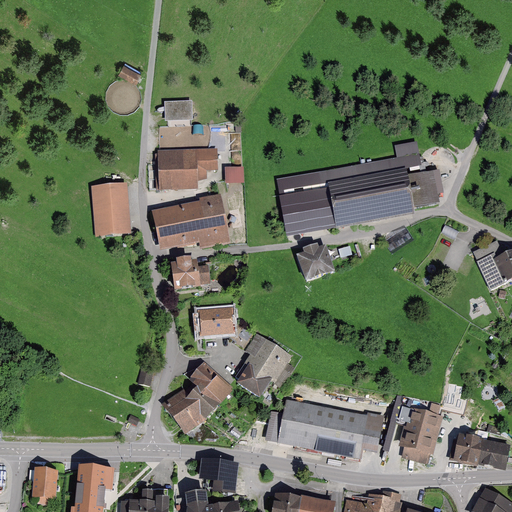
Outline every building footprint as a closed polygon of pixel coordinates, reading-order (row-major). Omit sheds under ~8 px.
[(126,65),(121,76),(135,83),(140,71),(126,65)] [(165,123),(193,122),(193,102),(165,103),(165,123)] [(218,150),(158,152),(159,192),(198,191),(198,173),(218,172),(218,150)] [(246,185),(245,170),(226,171),(227,187),(246,185)] [(407,170),(320,186),(324,206),(316,208),(320,230),(336,227),(336,231),(415,217),(414,210),(440,205),(434,173),(408,177),(407,170)] [(128,185),(92,188),(96,239),(132,236),(128,185)] [(200,203),(152,213),(160,253),(199,245),(201,251),(231,245),(221,195),(200,200),(200,203)] [(503,245),(479,255),(496,295),(511,287),(511,258),(510,260),(503,245)] [(305,255),(297,258),(306,284),(336,274),(326,247),(319,250),(318,246),(303,251),(305,255)] [(341,261),(358,259),(357,248),(340,249),(341,261)] [(177,265),(171,265),(175,293),(201,290),(201,287),(211,286),(208,267),(198,268),(198,262),(192,263),(191,260),(176,262),(177,265)] [(234,309),(197,312),(200,339),(236,336),(234,309)] [(300,358),(263,336),(258,345),(262,347),(253,363),(257,365),(246,384),(271,399),(280,385),(283,387),(300,358)] [(233,389),(205,364),(189,381),(198,389),(190,398),(185,391),(163,407),(185,437),(207,422),(233,393),(232,391),(233,389)] [(155,370),(142,367),(139,385),(151,388),(155,370)] [(368,418),(286,402),(282,425),(277,424),(274,443),(360,460),(368,418)] [(478,407),(461,403),(456,424),(473,428),(478,407)] [(437,419),(405,411),(402,422),(412,424),(406,447),(399,445),(397,451),(404,453),(403,458),(425,464),(437,419)] [(140,421),(131,416),(128,422),(137,427),(140,421)] [(454,448),(451,460),(478,466),(483,443),(460,438),(458,449),(454,448)] [(483,443),(478,466),(498,470),(506,469),(510,448),(483,443)] [(240,466),(202,462),(199,482),(214,484),(213,494),(236,497),(240,466)] [(58,472),(35,470),(32,499),(56,501),(58,472)] [(116,479),(86,476),(82,511),(117,511),(118,502),(114,502),(116,479)] [(511,511),(511,504),(486,490),(473,511),(511,511)] [(382,498),(369,496),(367,505),(347,501),(344,511),(401,511),(403,504),(401,504),(402,496),(383,492),(382,498)] [(207,493),(185,496),(187,511),(239,511),(239,504),(209,508),(207,493)] [(302,499),(302,500),(276,496),(272,511),(334,511),(336,504),(302,499)] [(177,511),(177,501),(124,504),(124,511),(177,511)]
